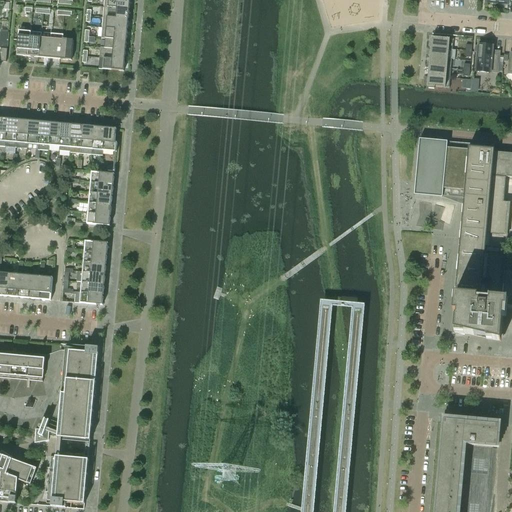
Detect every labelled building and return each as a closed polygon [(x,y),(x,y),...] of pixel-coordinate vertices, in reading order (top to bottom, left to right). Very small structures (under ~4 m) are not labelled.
[(104,0),(104,7),(104,8),(129,10),(130,5),(130,3),(130,0),(104,0)] [(104,8),(103,18),(128,20),(129,15),(129,13),(129,10),(104,8)] [(103,18),(102,28),(127,30),(128,25),(128,23),(128,20),(103,18)] [(102,28),(101,38),(126,40),(127,35),(127,33),(127,30),(102,28)] [(19,31),(16,56),(28,57),(30,32),(19,31)] [(30,32),(28,57),(38,58),(41,33),(30,32)] [(41,33),(38,58),(49,59),(51,34),(41,33)] [(51,34),(49,59),(60,60),(62,35),(51,34)] [(62,35),(60,60),(71,61),(73,41),(63,40),(63,35),(62,35)] [(431,38),(430,48),(452,50),(453,40),(440,39),(440,36),(434,36),(434,38),(431,38)] [(100,47),(100,48),(125,50),(126,45),(126,43),(126,40),(101,38),(101,39),(105,39),(104,48),(100,47)] [(498,72),(499,56),(499,54),(492,53),(493,47),(490,47),(490,46),(481,45),(481,46),(478,46),(475,71),(477,71),(477,72),(489,73),(489,72),(498,73),(498,72)] [(100,48),(99,58),(125,61),(125,55),(125,53),(125,50),(100,48)] [(430,48),(429,58),(452,60),(452,50),(430,48)] [(99,58),(98,69),(102,70),(124,71),(124,66),(124,64),(125,61),(99,58)] [(429,58),(429,67),(451,69),(452,60),(429,58)] [(429,67),(428,77),(450,79),(451,69),(429,67)] [(428,77),(427,87),(449,89),(450,79),(428,77)] [(8,119),(5,147),(16,148),(19,120),(8,119)] [(19,120),(16,148),(27,149),(27,144),(29,121),(19,120)] [(29,121),(27,144),(38,145),(40,122),(29,121)] [(38,145),(38,150),(48,151),(49,146),(51,123),(40,122),(38,145)] [(51,123),(49,146),(60,147),(62,124),(51,123)] [(60,147),(59,151),(70,152),(73,125),(62,124),(60,147)] [(70,152),(70,153),(81,154),(83,126),(73,125),(70,152)] [(83,126),(81,154),(92,155),(94,127),(83,126)] [(94,127),(92,155),(103,156),(103,151),(105,128),(94,127)] [(105,128),(103,151),(116,152),(117,143),(115,143),(116,129),(105,128)] [(499,300),(505,236),(508,203),(504,202),(506,177),(511,177),(511,153),(481,151),(481,145),(420,140),(415,194),(435,196),(456,198),(467,200),(463,226),(462,226),(460,239),(462,239),(461,247),(460,247),(460,251),(461,251),(460,258),(459,258),(457,274),(459,274),(458,278),(457,279),(457,280),(456,281),(457,282),(457,283),(458,283),(457,290),(456,290),(455,297),(456,297),(454,334),(471,334),(471,333),(493,335),(492,341),(501,343),(503,309),(506,310),(507,300),(499,300)] [(113,185),(114,175),(91,172),(90,183),(113,185)] [(112,195),(113,185),(90,183),(90,193),(112,195)] [(111,206),(112,195),(90,193),(89,203),(111,206)] [(110,216),(111,206),(89,203),(88,214),(110,216)] [(110,226),(110,216),(88,214),(87,224),(110,226)] [(85,241),(84,252),(107,254),(108,243),(85,241)] [(84,252),(83,262),(106,264),(107,254),(84,252)] [(83,262),(82,273),(105,275),(106,264),(83,262)] [(77,272),(76,282),(81,283),(104,285),(105,275),(82,273),(77,272)] [(0,296),(7,297),(9,274),(0,273),(0,296)] [(18,298),(20,275),(9,274),(7,297),(18,298)] [(29,299),(31,276),(20,275),(18,298),(29,299)] [(39,300),(41,277),(31,276),(29,299),(39,300)] [(51,301),(53,278),(41,277),(39,300),(51,301)] [(81,283),(80,293),(103,295),(104,285),(81,283)] [(76,292),(75,303),(102,306),(103,295),(80,293),(76,292)] [(90,441),(95,383),(98,353),(89,353),(90,347),(0,338),(0,426),(22,428),(35,434),(35,443),(49,440),(49,437),(90,441)] [(488,511),(495,446),(497,446),(499,425),(444,420),(435,511),(488,511)] [(33,467),(12,460),(6,458),(7,455),(1,452),(0,453),(0,498),(16,500),(18,480),(27,484),(33,467)] [(84,504),(87,475),(88,460),(50,456),(46,501),(84,504)]
